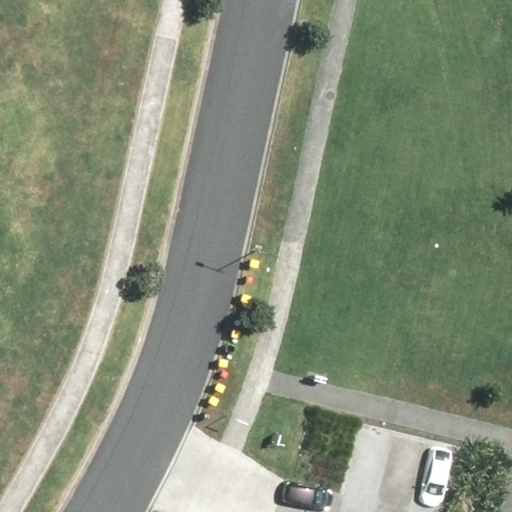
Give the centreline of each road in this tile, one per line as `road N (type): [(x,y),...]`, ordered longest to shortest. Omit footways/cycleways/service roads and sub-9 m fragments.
road 1 (residential): [(135,451),(191,309),(234,144),(254,0)]
road 2 (residential): [(135,451),(358,511)]
